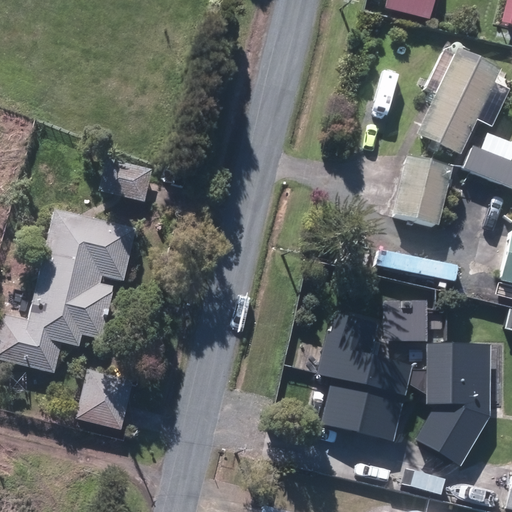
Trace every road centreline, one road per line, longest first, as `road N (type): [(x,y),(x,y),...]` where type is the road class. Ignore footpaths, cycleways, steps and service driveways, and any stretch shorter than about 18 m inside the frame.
road 1 (residential): [(174,511),(295,0)]
road 2 (unknown): [(185,469),(0,424)]
